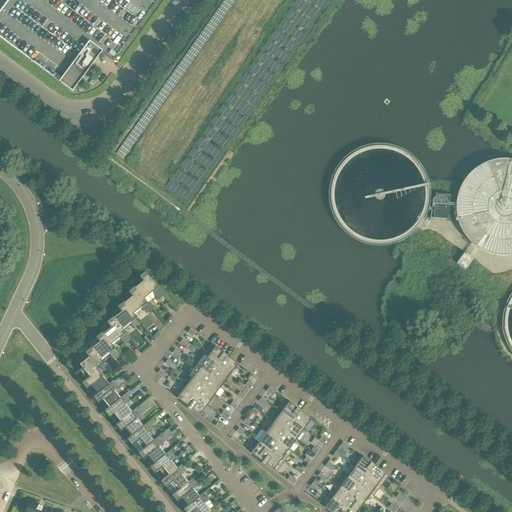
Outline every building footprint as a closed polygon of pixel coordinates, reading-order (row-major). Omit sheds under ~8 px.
[(7,0),(8,1),(0,10),(0,38),(72,92),(101,52),(112,61),(124,46),(157,0),(7,0)] [(511,162),(506,162),(500,162),(496,162),(490,164),(486,165),(482,168),(477,170),(471,176),(468,179),(465,183),(463,186),(460,191),(459,196),(457,201),(457,205),(457,210),(457,215),(457,219),(459,224),(460,229),(463,234),(465,237),(470,244),(477,249),(481,252),(485,254),(489,256),(496,258),(504,259),(510,258),(511,258),(511,162)] [(433,219),(448,220),(450,195),(435,194),(433,219)] [(143,282),(135,288),(144,299),(152,293),(155,291),(159,297),(163,294),(158,288),(145,272),(139,277),(143,282)] [(132,297),(124,303),(133,314),(141,308),(144,306),(149,312),(152,309),(144,299),(135,288),(134,287),(128,292),(132,297)] [(121,312),(114,319),(122,329),(130,323),(133,321),(136,326),(140,323),(133,314),(124,303),(123,302),(117,307),(121,312)] [(110,328),(103,334),(111,344),(119,338),(119,339),(122,337),(127,343),(130,340),(122,329),(114,319),(113,317),(106,322),(110,328)] [(99,343),(92,349),(100,360),(108,353),(108,354),(111,352),(116,358),(120,355),(115,349),(111,344),(103,334),(102,333),(95,338),(99,343)] [(182,339),(180,343),(186,348),(189,344),(182,339)] [(204,355),(218,366),(226,355),(226,356),(227,355),(223,352),(222,353),(215,347),(207,357),(204,355)] [(80,371),(86,379),(97,371),(96,369),(97,369),(98,369),(100,367),(104,372),(107,369),(100,360),(92,349),(91,348),(84,353),(89,358),(80,365),(82,368),(78,371),(79,372),(80,371)] [(175,350),(172,353),(179,358),(181,354),(175,350)] [(204,355),(196,366),(211,376),(218,366),(204,355)] [(226,355),(218,366),(230,375),(238,364),(226,356),(226,355)] [(196,366),(189,376),(203,386),(211,376),(196,366)] [(218,366),(211,376),(222,385),(230,375),(218,366)] [(91,385),(98,393),(108,385),(102,377),(97,370),(97,371),(86,379),(81,383),(86,390),(91,385)] [(160,370),(157,373),(164,378),(166,375),(160,370)] [(182,385),(181,386),(196,397),(203,386),(189,376),(192,378),(185,388),(182,385)] [(211,376),(203,386),(215,395),(222,385),(211,376)] [(103,400),(109,407),(119,399),(113,391),(114,391),(112,388),(116,384),(113,381),(108,385),(98,393),(93,397),(98,404),(103,400)] [(174,396),(188,407),(196,397),(181,386),(174,396)] [(203,386),(196,397),(207,405),(215,395),(203,386)] [(269,387),(266,391),(273,396),(276,392),(269,387)] [(114,414),(120,421),(131,413),(124,405),(125,405),(123,402),(128,398),(125,395),(119,399),(109,407),(104,411),(109,418),(114,414)] [(188,407),(187,408),(191,411),(192,410),(200,416),(207,405),(196,397),(188,407)] [(261,398),(258,401),(265,406),(268,403),(261,398)] [(289,402),(281,412),(292,421),(300,410),(301,410),(297,407),(296,408),(289,402)] [(125,428),(131,435),(142,427),(136,419),(134,416),(139,412),(136,409),(131,413),(120,421),(115,425),(120,432),(125,428)] [(300,410),(292,421),(304,429),(312,419),(300,410)] [(220,415),(227,420),(230,416),(223,411),(220,415)] [(281,412),(273,423),(285,431),(292,421),(281,412)] [(292,421),(285,431),(296,440),(304,429),(292,421)] [(137,442),(143,449),(153,441),(147,433),(148,433),(145,430),(150,426),(147,423),(142,427),(131,435),(126,439),(131,446),(137,442)] [(273,423),(266,433),(277,441),(285,431),(273,423)] [(285,431),(277,441),(292,452),(292,451),(289,449),(296,440),(285,431)] [(266,433),(258,443),(270,451),(277,441),(266,433)] [(148,456),(154,463),(165,455),(158,447),(159,447),(157,444),(161,440),(158,437),(153,441),(143,449),(138,453),(143,460),(148,456)] [(277,441),(270,451),(284,462),(292,452),(277,441)] [(343,442),(340,446),(346,451),(349,447),(343,442)] [(250,453),(262,462),(270,451),(258,443),(250,453)] [(159,470),(165,477),(176,469),(170,461),(168,458),(173,454),(170,451),(165,455),(154,463),(149,467),(154,474),(159,470)] [(262,462),(261,463),(265,466),(266,465),(276,473),(284,462),(270,451),(262,462)] [(363,457),(355,467),(366,476),(374,465),(370,462),(363,457)] [(170,484),(177,491),(187,483),(181,475),(179,472),(184,468),(181,465),(176,469),(165,477),(160,481),(165,488),(170,484)] [(374,465),(366,476),(380,486),(388,476),(374,465)] [(294,470),(301,475),(304,471),(297,466),(294,470)] [(345,475),(344,475),(359,486),(366,476),(355,467),(347,477),(345,475)] [(344,475),(337,485),(351,496),(359,486),(344,475)] [(290,476),(287,480),(293,485),(296,481),(290,476)] [(366,476),(359,486),(373,496),(380,486),(366,476)] [(182,498),(188,505),(198,497),(192,489),(193,489),(191,486),(195,483),(192,479),(187,483),(177,491),(171,495),(176,502),(182,498)] [(337,485),(329,495),(344,506),(351,496),(337,485)] [(359,486),(351,496),(363,504),(370,495),(373,497),(373,496),(359,486)] [(192,511),(193,511),(208,511),(210,511),(203,503),(204,503),(202,500),(206,497),(203,493),(198,497),(188,505),(183,510),(184,511),(192,511)] [(396,498),(402,503),(405,499),(398,494),(396,498)] [(321,506),(329,511),(339,511),(344,506),(329,495),(321,506)] [(351,496),(344,506),(351,511),(357,511),(363,504),(351,496)] [(50,511),(51,511),(42,507),(38,505),(38,506),(29,502),(25,510),(24,511),(50,511)]
